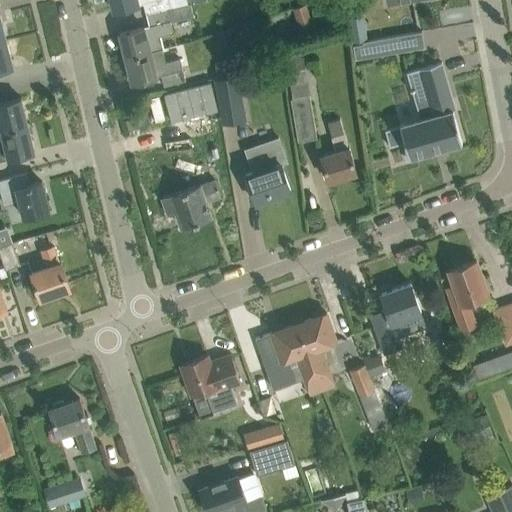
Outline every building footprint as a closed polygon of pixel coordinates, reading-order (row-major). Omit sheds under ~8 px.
[(111,0),(114,10),(144,3),(146,14),(167,9),(188,4),(186,0),(111,0)] [(188,4),(167,9),(170,21),(194,15),(191,3),(188,4)] [(313,25),(306,3),(293,7),(300,29),(313,25)] [(149,24),(120,32),(126,57),(162,48),(163,48),(160,35),(173,32),(170,21),(167,9),(146,14),(149,24)] [(348,18),(352,42),(368,39),(364,15),(348,18)] [(398,35),(363,41),(365,57),(401,50),(398,35)] [(0,69),(13,66),(6,38),(0,39),(0,69)] [(162,48),(126,57),(133,82),(161,75),(164,85),(185,80),(180,58),(166,61),(162,48)] [(442,61),(419,68),(429,101),(417,105),(420,118),(399,124),(400,126),(385,130),(389,144),(388,145),(389,146),(404,142),(406,150),(404,151),(407,160),(423,155),(423,153),(462,141),(453,110),(456,109),(442,61)] [(237,75),(216,79),(223,121),(245,117),(237,75)] [(164,93),(171,121),(218,109),(211,82),(164,93)] [(292,98),(290,98),(298,141),(317,137),(310,95),(292,98)] [(21,97),(0,102),(0,130),(28,124),(21,97)] [(337,150),(321,155),(329,180),(357,172),(348,147),(340,118),(328,121),(337,150)] [(28,124),(0,130),(0,159),(35,151),(28,124)] [(253,169),(246,172),(256,201),(291,189),(281,162),(287,160),(279,137),(246,149),(253,169)] [(0,178),(0,191),(2,191),(5,203),(19,200),(23,216),(49,209),(42,180),(30,183),(27,171),(0,178)] [(205,201),(221,195),(215,180),(201,186),(200,184),(163,196),(169,214),(175,212),(181,228),(211,216),(205,201)] [(0,244),(0,258),(4,270),(17,265),(9,242),(0,244)] [(31,271),(34,279),(41,298),(70,287),(61,261),(60,261),(54,245),(41,250),(46,265),(31,271)] [(476,324),(467,300),(488,293),(476,259),(449,269),(454,284),(447,287),(462,329),(476,324)] [(387,308),(370,314),(380,341),(402,333),(401,331),(424,323),(420,311),(421,311),(411,282),(381,293),(387,308)] [(327,312),(299,322),(324,389),(336,385),(321,345),(337,340),(327,312)] [(299,322),(256,337),(269,376),(291,368),(296,380),(305,377),(311,394),(324,389),(299,322)] [(207,354),(181,363),(200,415),(237,402),(231,385),(241,382),(231,354),(210,361),(207,354)] [(363,356),(371,377),(385,371),(379,355),(369,358),(368,355),(363,356)] [(365,363),(350,369),(360,395),(375,389),(365,363)] [(374,389),(360,395),(363,403),(377,397),(374,389)] [(270,395),(258,400),(264,415),(276,411),(270,395)] [(50,407),(56,426),(58,433),(74,428),(81,451),(96,447),(80,397),(50,407)] [(0,411),(0,455),(15,451),(1,411),(0,411)] [(279,422),(264,427),(269,443),(284,439),(279,422)] [(250,449),(257,474),(294,463),(287,438),(284,439),(269,443),(250,449)] [(238,474),(200,488),(208,511),(215,511),(226,508),(227,511),(267,511),(253,472),(238,477),(238,474)] [(80,475),(43,487),(50,507),(62,503),(84,496),(87,495),(80,475)] [(12,487),(17,500),(36,493),(31,481),(12,487)] [(511,511),(511,483),(487,494),(494,511),(511,511)] [(411,488),(412,496),(423,493),(422,485),(411,488)] [(333,496),(320,499),(336,510),(333,496)] [(364,511),(361,498),(346,501),(348,511),(364,511)]
